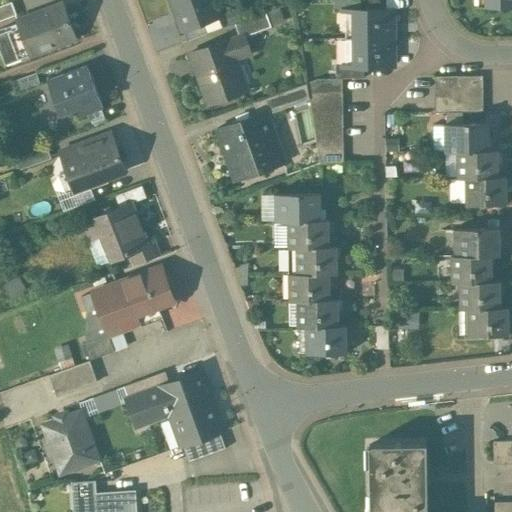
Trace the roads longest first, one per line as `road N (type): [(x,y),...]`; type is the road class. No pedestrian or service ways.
road 1 (residential): [(260,402),(109,0)]
road 2 (residential): [(260,402),(511,374)]
